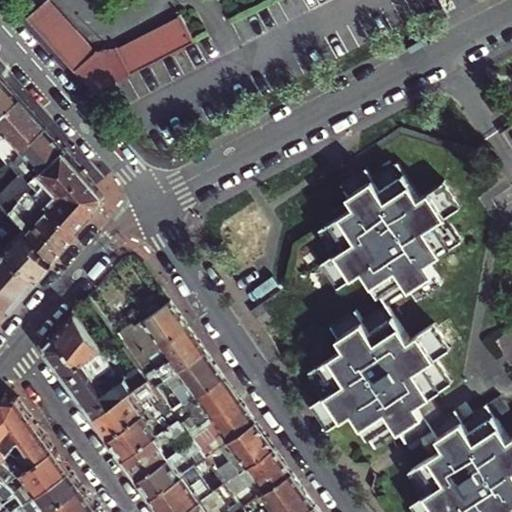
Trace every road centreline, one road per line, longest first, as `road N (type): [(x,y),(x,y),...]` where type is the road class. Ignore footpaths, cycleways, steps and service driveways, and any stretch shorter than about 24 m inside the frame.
road 1 (residential): [(148,201),(511,15)]
road 2 (residential): [(357,511),(148,201)]
road 3 (residential): [(0,28),(130,168),(148,201)]
road 4 (residential): [(13,344),(132,511)]
road 5 (residential): [(13,344),(124,216),(148,201)]
